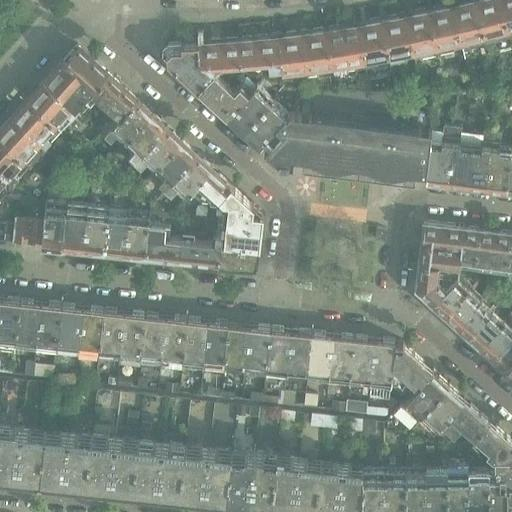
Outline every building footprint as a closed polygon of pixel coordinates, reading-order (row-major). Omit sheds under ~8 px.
[(453,4),(462,40),(469,38),(470,44),(487,40),(476,0),(463,0),(462,2),(453,4)] [(476,0),(487,40),(511,34),(509,28),(501,0),(476,0)] [(511,0),(501,0),(509,28),(511,27),(511,0)] [(430,9),(440,51),(456,48),(454,41),(462,40),(453,4),(443,6),(441,5),(433,7),(431,9),(430,9)] [(440,51),(430,9),(428,9),(425,8),(417,10),(415,12),(407,14),(416,56),(440,51)] [(385,19),(384,19),(391,60),(408,58),(416,56),(407,14),(398,16),(395,15),(387,16),(385,19)] [(368,21),(360,23),(366,59),(374,57),(375,63),(391,60),(384,19),(381,19),(378,18),(371,19),(368,21)] [(328,28),(333,64),(366,59),(360,23),(340,26),(338,25),(330,26),(328,28)] [(276,35),(279,66),(284,65),(285,71),(307,68),(333,64),(328,28),(327,28),(324,29),(321,27),(314,28),(312,30),(298,32),(295,31),(287,31),(284,34),(276,35)] [(240,39),(242,61),(271,58),(272,66),(279,66),(276,35),(269,35),(266,34),(258,35),(256,37),(253,37),(251,36),(243,37),(241,38),(240,39)] [(210,41),(200,41),(201,58),(215,71),(223,62),(242,61),(240,39),(238,39),(235,37),(227,38),(225,40),(222,40),(219,39),(212,39),(210,41)] [(201,58),(200,41),(168,43),(166,46),(163,52),(163,56),(199,89),(215,71),(201,58)] [(61,62),(96,93),(112,75),(78,44),(61,62)] [(45,79),(77,108),(80,111),(96,93),(61,62),(45,79)] [(199,89),(228,115),(249,92),(241,85),(235,90),(215,71),(199,89)] [(112,75),(96,93),(120,115),(136,97),(112,75)] [(30,97),(61,126),(77,108),(45,79),(30,97)] [(228,115),(243,130),(273,97),(258,83),(249,92),(228,115)] [(13,115),(45,143),(61,126),(30,97),(13,115)] [(151,111),(136,97),(120,115),(105,132),(111,138),(116,132),(125,140),(151,111)] [(273,97),(243,130),(260,145),(265,139),(264,139),(283,118),(288,112),(273,97)] [(151,111),(125,140),(134,148),(129,154),(134,159),(166,125),(151,111)] [(0,129),(0,134),(29,161),(45,143),(13,115),(0,129)] [(288,122),(283,118),(264,139),(265,139),(270,144),(265,149),(268,152),(273,156),(277,158),(283,161),(289,163),(293,164),(294,156),(308,158),(328,166),(332,167),(336,167),(348,165),(357,164),(364,165),(384,173),(388,174),(391,174),(395,173),(412,171),(417,171),(427,173),(426,180),(428,180),(432,139),(433,135),(408,132),(409,128),(389,126),(389,128),(378,127),(379,124),(358,122),(357,126),(305,120),(305,122),(293,121),(288,122)] [(438,181),(448,182),(454,125),(445,124),(443,140),(432,139),(428,180),(438,181)] [(166,125),(134,159),(140,164),(145,159),(155,168),(181,138),(166,125)] [(448,182),(467,185),(472,143),(461,141),(463,126),(454,125),(448,182)] [(467,185),(487,187),(494,129),(485,128),(483,144),(472,143),(467,185)] [(487,187),(507,189),(511,148),(511,147),(501,147),(503,130),(494,129),(487,187)] [(0,134),(0,167),(13,179),(29,161),(0,134)] [(159,182),(165,187),(197,152),(181,138),(155,168),(164,176),(159,182)] [(212,166),(197,152),(165,187),(171,193),(176,187),(185,195),(191,189),(212,166)] [(201,198),(218,200),(254,205),(212,166),(191,189),(201,198)] [(0,197),(15,181),(13,179),(0,167),(0,197)] [(48,199),(45,218),(43,243),(63,245),(68,201),(48,199)] [(223,221),(263,226),(264,214),(254,205),(218,200),(217,208),(224,209),(223,221)] [(63,245),(84,247),(89,203),(68,201),(63,245)] [(84,247),(104,250),(109,205),(89,203),(84,247)] [(109,205),(104,250),(125,252),(130,207),(109,205)] [(146,254),(149,222),(150,210),(130,207),(125,252),(146,254)] [(15,240),(29,241),(31,217),(18,215),(15,240)] [(45,218),(31,217),(29,241),(43,243),(45,218)] [(460,265),(461,258),(464,224),(424,220),(420,260),(460,265)] [(214,233),(213,240),(224,242),(260,245),(263,226),(223,221),(222,233),(214,233)] [(149,222),(146,254),(180,258),(182,237),(169,236),(170,224),(149,222)] [(461,258),(493,261),(497,228),(464,224),(461,258)] [(376,239),(386,240),(388,228),(378,227),(376,239)] [(493,261),(511,263),(511,229),(497,228),(493,261)] [(224,242),(213,240),(182,237),(180,258),(222,262),(224,242)] [(224,242),(222,262),(253,266),(253,265),(257,265),(257,262),(259,262),(260,245),(224,242)] [(459,273),(460,265),(420,260),(417,283),(416,288),(433,303),(454,279),(459,273)] [(433,303),(456,324),(478,300),(454,279),(433,303)] [(0,342),(16,344),(21,297),(0,294),(0,342)] [(16,344),(37,346),(42,300),(21,297),(16,344)] [(42,300),(37,346),(58,349),(63,302),(42,300)] [(478,300),(456,324),(481,345),(502,322),(478,300)] [(63,302),(58,349),(78,351),(83,304),(63,302)] [(78,351),(100,353),(105,306),(83,304),(78,351)] [(105,306),(100,353),(121,355),(126,309),(105,306)] [(146,311),(126,309),(121,355),(141,358),(146,311)] [(141,358),(162,360),(167,313),(146,311),(141,358)] [(162,360),(183,362),(188,316),(167,313),(162,360)] [(188,316),(183,362),(204,365),(209,318),(188,316)] [(209,318),(204,365),(225,367),(230,320),(209,318)] [(252,323),(230,320),(225,367),(246,369),(252,323)] [(511,330),(502,322),(481,345),(505,367),(511,358),(511,330)] [(252,323),(246,369),(267,371),(272,325),(252,323)] [(272,325),(267,371),(288,374),(293,327),(272,325)] [(314,329),(293,327),(288,374),(309,376),(314,329)] [(314,329),(309,376),(329,378),(334,331),(314,329)] [(329,378),(350,381),(355,334),(334,331),(329,378)] [(355,334),(350,381),(371,383),(376,336),(355,334)] [(371,383),(392,385),(398,339),(398,338),(376,336),(371,383)] [(398,339),(392,385),(393,378),(400,379),(410,387),(419,376),(422,379),(433,367),(405,342),(406,342),(404,340),(398,339)] [(26,374),(33,375),(35,363),(35,362),(27,361),(26,374)] [(35,363),(33,375),(41,376),(42,364),(35,363)] [(404,403),(419,416),(449,382),(433,367),(422,379),(424,380),(404,403)] [(76,370),(75,380),(82,381),(83,371),(76,370)] [(118,385),(132,386),(132,376),(119,375),(118,385)] [(465,396),(449,382),(419,416),(435,430),(444,420),(465,396)] [(207,395),(221,397),(222,389),(208,387),(207,395)] [(222,389),(221,397),(234,399),(236,391),(222,389)] [(490,419),(465,396),(444,420),(459,434),(469,443),(473,438),(490,419)] [(493,456),(496,456),(511,456),(511,438),(490,419),(473,438),(493,456)] [(0,474),(18,477),(23,428),(0,425),(0,474)] [(18,477),(41,479),(46,430),(23,428),(18,477)] [(41,479),(64,482),(70,433),(46,430),(41,479)] [(393,432),(393,443),(405,443),(405,431),(393,432)] [(64,482),(88,484),(93,435),(70,433),(64,482)] [(93,435),(88,484),(111,487),(116,438),(93,435)] [(111,487),(135,489),(140,440),(116,438),(111,487)] [(163,443),(140,440),(135,489),(158,492),(163,443)] [(187,445),(163,443),(158,492),(181,494),(187,445)] [(181,494),(205,497),(210,448),(187,445),(181,494)] [(228,499),(233,455),(233,450),(210,448),(205,497),(228,499)] [(228,499),(250,502),(255,453),(244,452),(244,456),(233,455),(228,499)] [(255,453),(250,502),(272,504),(277,459),(264,458),(265,454),(255,453)] [(272,504),(294,507),(299,458),(278,455),(277,459),(272,504)] [(511,456),(496,456),(496,468),(491,468),(492,509),(511,509),(511,456)] [(299,458),(294,507),(315,509),(321,460),(299,458)] [(315,509),(337,511),(343,462),(321,460),(315,509)] [(337,511),(341,511),(363,511),(363,469),(363,465),(343,462),(337,511)] [(406,469),(406,511),(427,511),(427,468),(406,469)] [(449,511),(448,468),(427,468),(427,511),(449,511)] [(448,468),(449,511),(469,511),(470,468),(448,468)] [(470,468),(469,511),(491,511),(492,509),(491,468),(470,468)] [(363,469),(363,511),(386,511),(386,469),(363,469)] [(406,511),(406,469),(386,469),(386,511),(406,511)]
